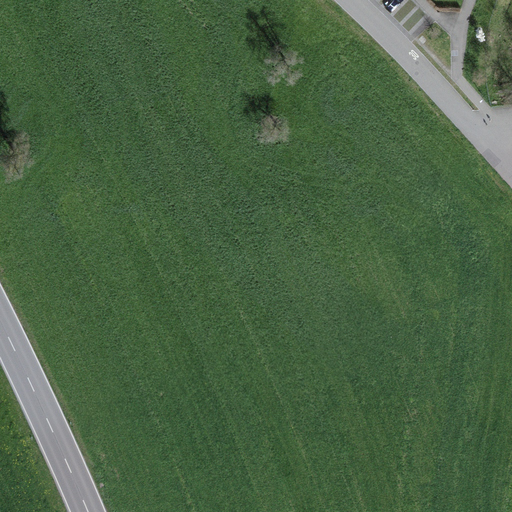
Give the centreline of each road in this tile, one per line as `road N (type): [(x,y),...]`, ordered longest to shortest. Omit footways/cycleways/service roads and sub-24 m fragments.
road 1 (residential): [(348,0),(469,121),(511,144)]
road 2 (tertiary): [(83,511),(0,327)]
